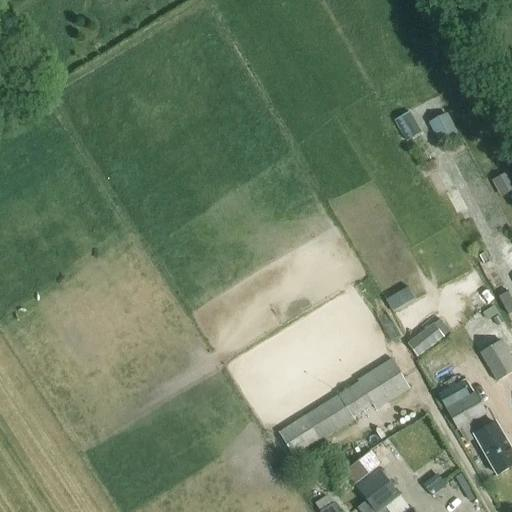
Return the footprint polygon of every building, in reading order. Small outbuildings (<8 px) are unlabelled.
[(421,133),(409,112),(394,121),(406,142),(421,133)] [(458,134),(447,112),(428,122),(439,144),(458,134)] [(502,194),(511,189),(511,177),(508,169),(493,177),(502,194)] [(410,287),(386,296),(391,309),(415,300),(410,287)] [(511,312),(511,300),(507,292),(498,297),(507,315),(511,312)] [(417,358),(443,338),(434,324),(407,344),(417,358)] [(511,357),(502,342),(481,354),(497,383),(511,374),(511,357)] [(377,411),(410,390),(392,359),(358,380),(360,382),(280,433),(295,458),(356,421),(354,418),(374,406),(377,411)] [(487,415),(468,383),(466,380),(439,397),(460,432),(487,415)] [(498,475),(511,467),(511,452),(503,437),(501,438),(495,427),(480,436),(486,447),(483,449),(498,475)] [(354,485),(382,464),(371,451),(344,472),(354,485)] [(366,503),(373,511),(411,511),(409,511),(389,511),(386,507),(400,496),(378,469),(354,488),(366,503)] [(432,498),(446,487),(438,475),(423,486),(432,498)] [(316,504),(321,511),(320,511),(338,511),(334,505),(332,505),(327,497),(316,504)] [(373,511),(366,503),(357,509),(359,511),(373,511)]
